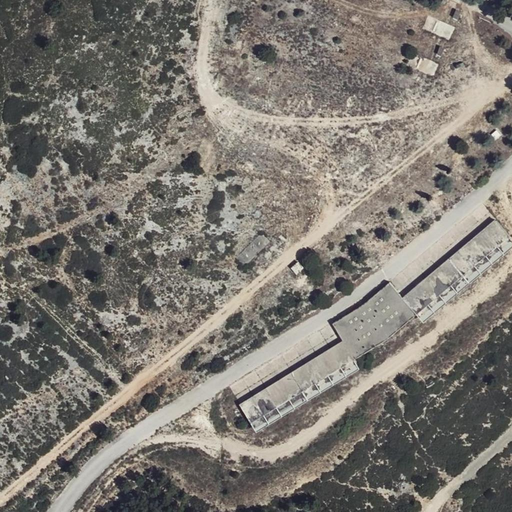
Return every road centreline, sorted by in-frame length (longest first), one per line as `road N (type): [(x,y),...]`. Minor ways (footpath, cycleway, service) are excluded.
road 1 (track): [(0,502),(333,227),(370,170),(268,167),(237,148),(217,106),(205,43),(217,0)]
road 2 (unclassified): [(56,511),(155,427),(397,264),(511,163)]
